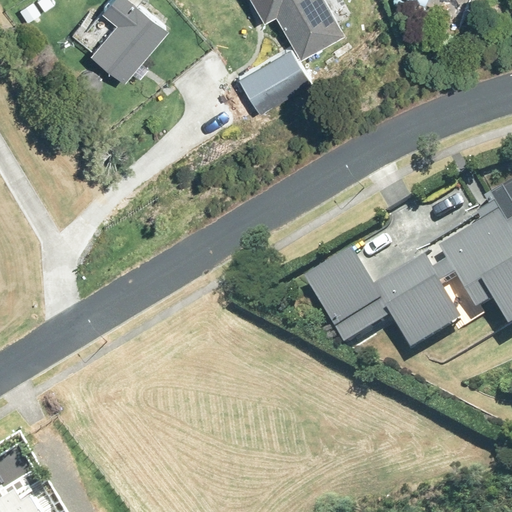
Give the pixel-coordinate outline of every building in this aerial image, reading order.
[(54,0),(40,0),(39,1),(47,12),(57,4),(54,0)] [(99,51),(94,58),(128,86),(136,76),(142,81),(151,71),(145,65),(171,33),(130,0),(116,0),(105,14),(120,26),(111,36),(108,33),(96,48),(99,51)] [(325,0),(253,0),(267,25),(278,18),(304,62),(347,37),(325,0)] [(35,3),(22,12),(30,23),(43,14),(35,3)] [(292,50),(242,81),(263,116),(313,85),(292,50)] [(510,322),(511,320),(511,226),(502,211),(378,286),(357,251),(310,280),(348,343),(393,316),(413,350),(497,300),(510,322)] [(16,501),(11,493),(0,498),(0,511),(66,511),(66,510),(62,511),(37,511),(27,495),(16,501)]
